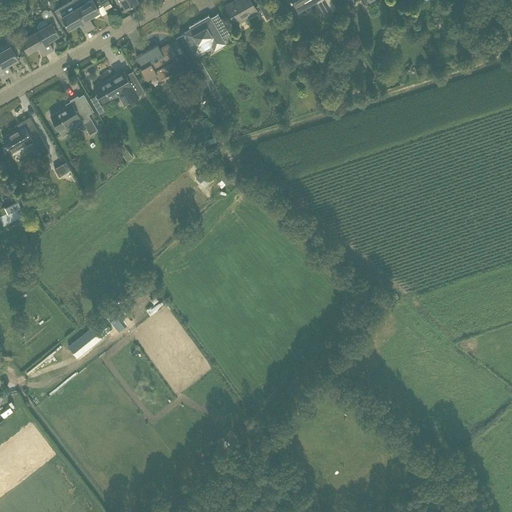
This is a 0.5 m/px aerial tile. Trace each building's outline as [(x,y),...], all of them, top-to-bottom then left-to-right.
[(90,28),(72,0),(54,11),(62,25),(66,23),(69,28),(80,22),(85,31),(90,28)] [(72,0),(90,28),(94,26),(89,17),(99,11),(100,11),(98,8),(103,4),(100,0),(88,0),(86,2),(84,0),(72,0)] [(273,16),(263,0),(261,0),(257,3),(258,4),(256,6),(252,0),(240,0),(235,3),(233,0),(225,5),(236,24),(261,10),(267,19),(273,16)] [(291,0),(298,12),(317,1),(325,15),(337,8),(332,0),(291,0)] [(36,30),(49,52),(54,49),(49,40),(59,34),(56,29),(61,26),(56,17),(51,9),(49,10),(48,9),(47,9),(46,9),(45,9),(44,9),(43,10),(42,10),(42,11),(42,12),(42,13),(42,14),(42,15),(43,16),(44,17),(45,17),(48,23),(36,30)] [(211,16),(183,31),(196,54),(212,45),(214,49),(226,42),(224,38),(211,16)] [(36,30),(21,39),(29,52),(39,46),(44,55),(49,52),(36,30)] [(136,56),(143,67),(141,68),(147,79),(157,73),(160,79),(173,72),(172,70),(181,65),(168,43),(166,44),(167,46),(161,49),(157,44),(136,56)] [(0,61),(8,75),(13,72),(8,64),(18,58),(13,49),(11,45),(10,44),(3,48),(0,49),(0,61)] [(103,103),(118,94),(124,105),(131,101),(131,102),(139,97),(124,70),(123,71),(126,75),(118,79),(116,75),(102,83),(101,81),(94,86),(103,103)] [(97,94),(91,98),(100,113),(106,109),(97,94)] [(98,129),(78,95),(70,100),(72,103),(50,115),(59,131),(81,119),(90,134),(98,129)] [(241,100),(221,112),(227,122),(232,119),(231,117),(246,108),(249,107),(244,99),(241,100)] [(12,153),(12,152),(32,141),(41,157),(50,152),(30,117),(14,126),(16,129),(3,137),(12,153)] [(133,157),(123,143),(117,146),(127,161),(133,157)] [(196,176),(205,186),(218,174),(225,183),(232,178),(216,159),(196,176)] [(59,176),(68,170),(64,163),(55,168),(59,176)] [(21,198),(15,201),(18,209),(25,205),(21,198)] [(21,207),(0,217),(5,228),(26,218),(21,207)] [(103,318),(92,327),(101,338),(112,329),(103,318)] [(80,336),(68,345),(77,357),(89,348),(80,336)]
